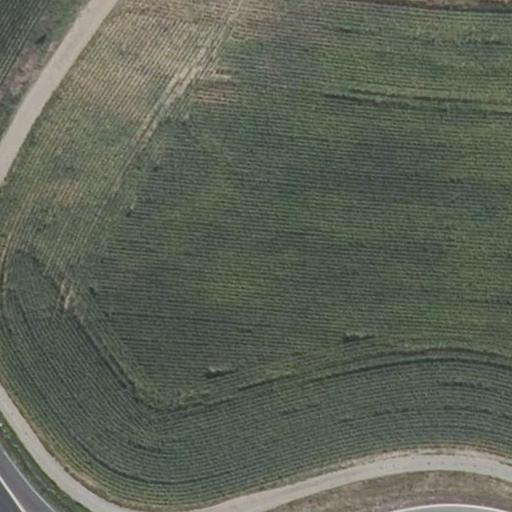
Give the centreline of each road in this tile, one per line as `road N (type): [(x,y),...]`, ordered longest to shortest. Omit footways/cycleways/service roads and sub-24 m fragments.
road 1 (track): [(253,511),(397,464),(462,462),(511,474)]
road 2 (track): [(89,0),(0,163)]
road 3 (track): [(0,391),(54,470),(113,511)]
